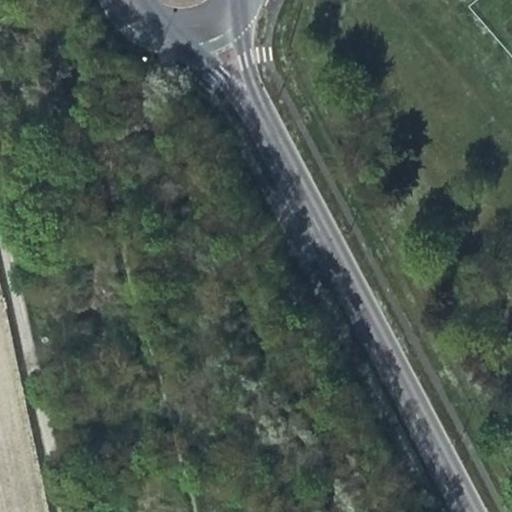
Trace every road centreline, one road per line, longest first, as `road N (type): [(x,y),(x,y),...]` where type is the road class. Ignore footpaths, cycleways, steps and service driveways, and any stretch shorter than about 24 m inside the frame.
road 1 (tertiary): [(466,511),(278,153)]
road 2 (unclassified): [(67,511),(0,218)]
road 3 (tertiary): [(155,13),(212,63),(278,153)]
road 4 (tertiary): [(278,153),(228,0)]
